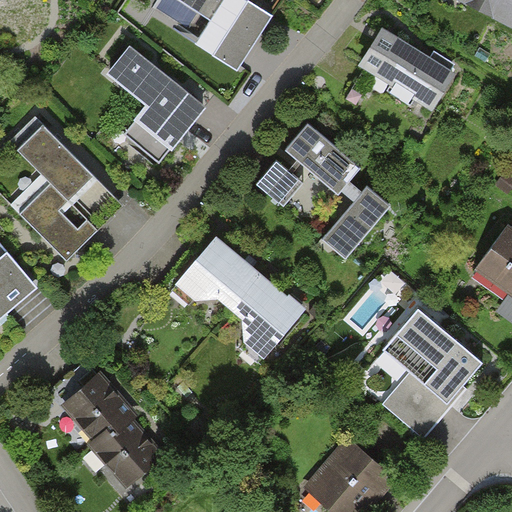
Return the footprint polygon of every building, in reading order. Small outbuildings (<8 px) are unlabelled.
[(279,14),(255,0),(184,0),(204,14),(190,37),(245,69),(279,14)] [(511,0),(448,0),(511,28),(511,0)] [(457,72),(387,27),(362,66),(432,111),(457,72)] [(212,105),(133,44),(108,75),(147,105),(124,135),(164,166),(212,105)] [(35,114),(0,150),(0,194),(70,261),(127,202),(35,114)] [(365,167),(314,123),(289,152),(340,196),(346,190),(357,200),(324,239),(347,260),(395,204),(372,183),(367,189),(355,179),(365,167)] [(317,189),(283,159),(258,187),(293,217),(317,189)] [(511,223),(479,267),(511,291),(511,223)] [(0,232),(0,335),(51,292),(0,232)] [(223,303),(233,311),(267,271),(224,233),(178,284),(200,304),(223,303)] [(244,342),(264,360),(310,309),(267,271),(233,311),(242,320),(244,342)] [(483,362),(419,307),(384,349),(410,371),(383,404),(425,439),(425,438),(460,398),(449,389),(456,381),(462,387),(483,362)] [(99,366),(60,401),(93,438),(127,409),(132,404),(99,366)] [(93,438),(88,443),(127,487),(166,453),(127,409),(93,438)] [(351,435),(304,489),(331,511),(368,511),(399,477),(351,435)]
